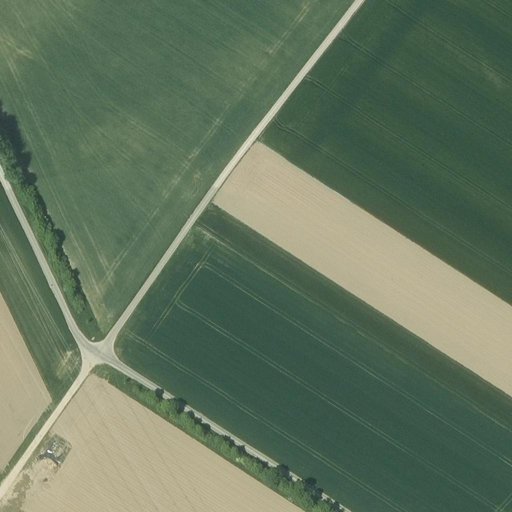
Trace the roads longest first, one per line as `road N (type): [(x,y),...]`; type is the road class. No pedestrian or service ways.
road 1 (track): [(100,353),(359,0)]
road 2 (track): [(100,353),(341,511)]
road 3 (track): [(0,169),(80,341),(100,353)]
road 4 (track): [(0,496),(100,353)]
